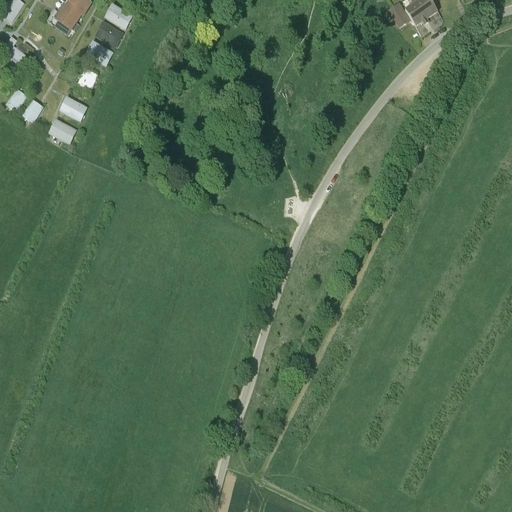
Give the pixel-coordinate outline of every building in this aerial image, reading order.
[(8,0),(0,13),(0,18),(11,26),(20,13),(13,8),(17,2),(14,0),(8,0)] [(81,20),(91,4),(89,2),(90,1),(89,0),(82,0),(82,1),(80,0),(61,0),(60,2),(65,5),(69,8),(80,16),(79,19),(81,20)] [(405,13),(415,28),(437,13),(432,5),(439,1),(438,0),(423,0),(421,2),(414,7),(405,13)] [(54,11),(46,23),(55,29),(56,28),(59,23),(70,31),(79,19),(80,16),(69,9),(65,5),(60,2),(56,8),(60,11),(58,14),(54,11)] [(388,13),(387,13),(388,14),(393,22),(399,30),(400,29),(411,22),(399,5),(394,9),(388,13)] [(111,8),(104,22),(125,33),(132,19),(111,8)] [(123,35),(102,24),(95,39),(115,49),(123,35)] [(16,45),(10,41),(2,54),(6,56),(0,65),(0,73),(2,75),(5,71),(18,80),(24,71),(19,68),(25,59),(13,51),(16,45)] [(92,43),(85,58),(105,69),(113,55),(92,43)] [(96,81),(85,76),(79,91),(89,96),(96,81)] [(16,92),(6,108),(17,115),(27,99),(16,92)] [(66,99),(59,114),(80,125),(87,109),(84,107),(88,98),(75,92),(71,101),(66,99)] [(32,102),(22,119),(33,126),(43,109),(32,102)] [(55,122),(48,137),(69,147),(77,132),(55,122)]
